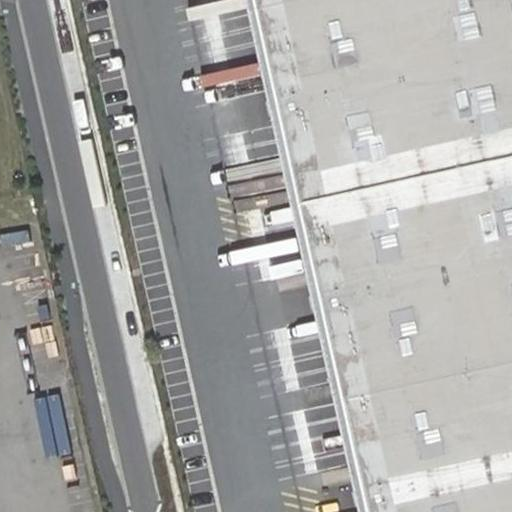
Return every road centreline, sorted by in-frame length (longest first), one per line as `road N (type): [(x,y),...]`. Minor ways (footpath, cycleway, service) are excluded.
road 1 (unclassified): [(37,0),(148,511)]
road 2 (unknown): [(50,511),(0,283)]
